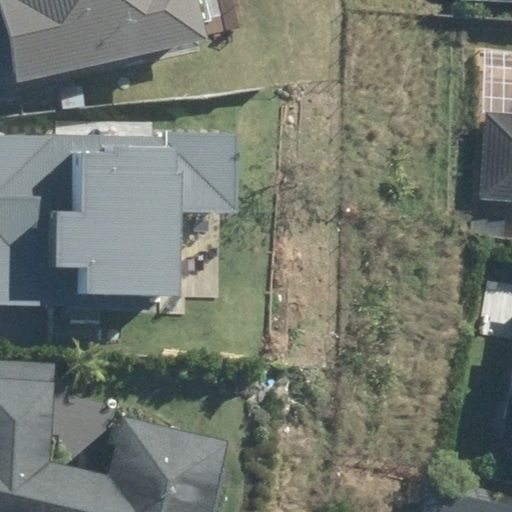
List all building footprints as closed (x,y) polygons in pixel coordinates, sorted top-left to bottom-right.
[(194,0),(0,0),(0,86),(204,41),(194,0)] [(511,115),(477,113),(472,199),(511,201),(511,115)] [(0,306),(190,315),(194,214),(232,216),(236,132),(0,120),(0,306)] [(511,410),(511,343),(508,343),(500,409),(511,410)] [(0,511),(207,511),(225,444),(109,413),(94,472),(38,457),(60,374),(0,358),(0,511)] [(511,511),(511,504),(415,484),(408,511),(511,511)]
